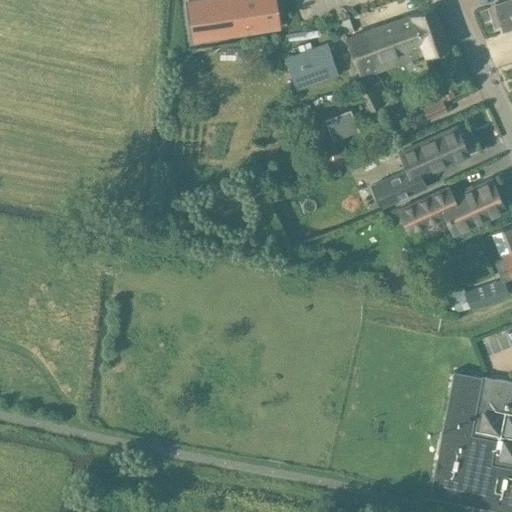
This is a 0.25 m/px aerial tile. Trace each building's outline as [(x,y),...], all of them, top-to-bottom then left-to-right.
[(198,0),(186,2),(192,40),(279,27),(275,0),(198,0)] [(511,0),(503,0),(494,3),(502,28),(511,25),(511,0)] [(361,77),(448,47),(434,6),(409,15),(347,37),(361,77)] [(259,43),(266,54),(279,46),(273,35),(259,43)] [(327,44),(300,53),(285,59),(296,90),(338,75),(327,44)] [(382,105),(373,88),(359,95),(367,113),(382,105)] [(426,119),(446,110),(441,99),(422,108),(426,119)] [(349,110),(324,120),(333,142),(358,132),(349,110)] [(371,184),(381,205),(382,207),(425,187),(420,176),(469,154),(456,125),(399,151),(407,169),(377,182),(371,184)] [(324,168),(343,166),(342,153),(323,155),(324,168)] [(398,208),(404,223),(410,234),(445,218),(452,233),(505,209),(492,179),(453,196),(448,186),(398,208)] [(502,255),(492,259),(501,280),(502,282),(504,281),(511,278),(511,225),(500,230),(509,251),(509,252),(502,255)] [(501,280),(465,293),(470,307),(470,308),(509,295),(508,293),(504,281),(502,282),(501,280)] [(511,511),(511,381),(480,376),(453,371),(429,497),(506,511),(511,511)]
